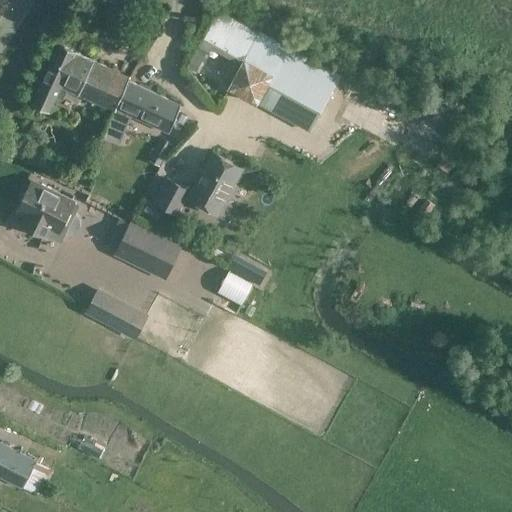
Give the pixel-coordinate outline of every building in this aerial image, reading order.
[(285,48),(219,11),(188,69),(196,73),(211,46),(242,63),(226,89),(311,133),(342,74),(324,64),(323,65),(287,45),(285,48)] [(71,49),(59,43),(32,102),(51,110),(57,97),(62,99),(68,89),(114,110),(127,81),(129,77),(70,50),(71,49)] [(169,131),(181,105),(127,81),(114,110),(103,134),(118,141),(128,119),(125,118),(128,112),(169,131)] [(173,144),(163,138),(157,150),(166,155),(173,144)] [(219,212),(245,163),(215,147),(189,196),(219,212)] [(178,210),(191,185),(168,173),(155,198),(178,210)] [(78,211),(82,203),(33,180),(30,186),(28,187),(23,196),(24,198),(19,209),(28,213),(24,222),(46,233),(46,235),(60,242),(74,210),(78,211)] [(435,219),(443,207),(427,197),(419,208),(435,219)] [(164,277),(179,248),(132,224),(117,253),(164,277)] [(95,295),(86,311),(135,338),(144,322),(95,295)] [(0,474),(22,486),(36,457),(0,439),(0,474)]
